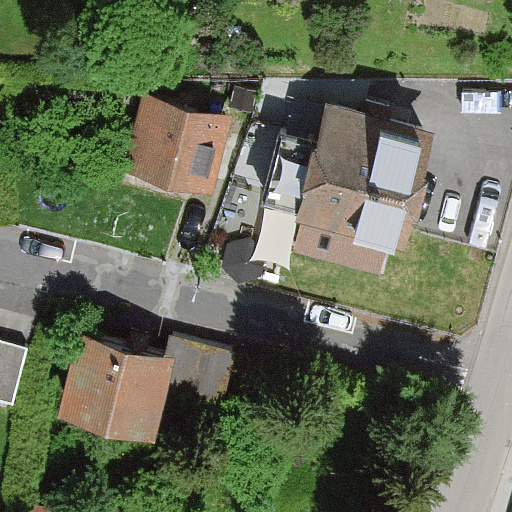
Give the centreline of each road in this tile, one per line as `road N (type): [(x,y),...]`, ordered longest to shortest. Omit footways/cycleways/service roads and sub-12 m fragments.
road 1 (residential): [(505,375),(0,250)]
road 2 (residential): [(505,375),(459,511)]
